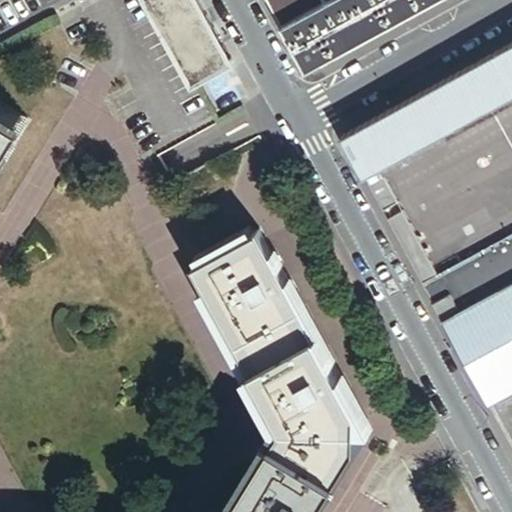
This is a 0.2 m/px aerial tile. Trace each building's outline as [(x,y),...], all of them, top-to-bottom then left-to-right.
[(197,0),(148,0),(195,84),(232,63),(197,0)] [(268,0),(284,28),(329,3),(327,0),(268,0)] [(308,71),(438,0),(333,0),(329,3),(284,28),(308,71)] [(511,44),(343,137),(366,178),(382,169),(511,98),(511,44)] [(319,511),(348,468),(362,446),(362,412),(321,339),(262,232),(199,268),(257,374),(287,428),(236,506),(231,511),(0,511),(0,169),(26,128),(0,112),(0,511),(319,511)] [(382,169),(366,178),(385,212),(401,203),(382,169)] [(405,211),(389,220),(425,284),(441,276),(405,211)] [(511,236),(441,276),(425,284),(435,304),(451,295),(460,312),(511,283),(511,236)] [(511,283),(460,312),(445,321),(491,405),(511,393),(511,283)] [(451,295),(435,304),(445,321),(460,312),(451,295)]
